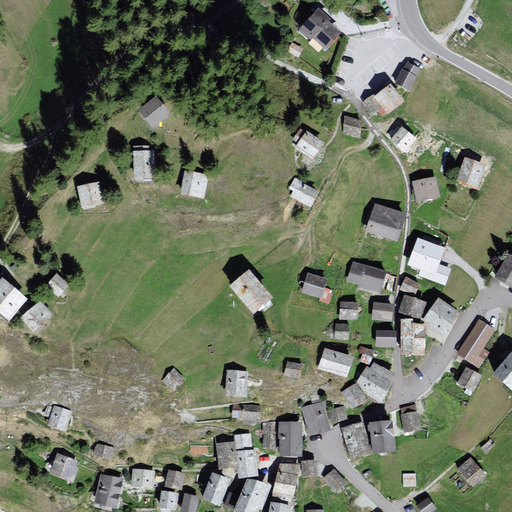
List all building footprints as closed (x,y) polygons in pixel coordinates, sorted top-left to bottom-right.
[(340,36),(315,13),(297,34),(310,46),(312,43),(324,53),(340,36)] [(302,51),(290,46),(286,55),(298,60),(302,51)] [(422,68),(407,61),(403,69),(417,76),(417,77),(422,68)] [(395,85),(409,92),(417,76),(403,69),(395,85)] [(404,105),(390,87),(376,98),(374,100),(381,109),(388,117),(404,105)] [(376,98),(373,94),(361,102),(371,116),(381,109),(374,100),(376,98)] [(156,97),(140,111),(153,126),(169,112),(156,97)] [(361,121),(345,118),(342,132),(358,136),(361,121)] [(321,144),(301,129),(292,142),(312,156),(321,144)] [(400,130),(388,145),(403,156),(414,142),(400,130)] [(421,140),(410,148),(416,156),(427,148),(421,140)] [(151,151),(136,151),(137,178),(152,177),(151,151)] [(483,165),(466,158),(458,179),(476,185),(479,176),(483,165)] [(207,175),(186,172),(182,193),(203,197),(207,175)] [(318,192),(295,180),(291,188),(295,190),(291,197),(310,207),(318,192)] [(433,180),(411,185),(415,203),(438,198),(433,180)] [(97,183),(78,187),(83,207),(101,202),(97,183)] [(401,213),(373,204),(364,231),(393,240),(401,213)] [(417,239),(407,266),(419,270),(435,276),(439,265),(445,250),(417,239)] [(511,258),(507,256),(493,279),(511,290),(511,258)] [(384,271),(351,264),(347,282),(358,285),(357,290),(378,295),(384,271)] [(445,287),(451,270),(439,265),(435,276),(419,270),(418,276),(445,287)] [(247,270),(227,287),(252,317),(271,300),(247,270)] [(326,278),(305,273),(301,292),(321,297),(326,278)] [(58,276),(49,286),(57,294),(67,284),(58,276)] [(419,284),(406,278),(401,290),(414,295),(419,284)] [(3,280),(0,283),(0,311),(9,318),(25,299),(3,280)] [(399,314),(418,319),(423,302),(404,297),(399,314)] [(436,299),(420,322),(423,324),(442,337),(458,313),(436,299)] [(41,302),(23,317),(34,330),(52,316),(41,302)] [(356,304),(339,303),(338,319),(356,319),(356,304)] [(390,304),(372,303),(371,320),(389,321),(390,304)] [(475,321),(455,354),(479,368),(488,353),(482,350),(493,331),(475,321)] [(348,325),(332,324),(332,339),(348,340),(348,325)] [(400,356),(422,356),(423,324),(401,324),(400,356)] [(393,332),(374,331),(374,348),(392,348),(393,332)] [(374,351),(361,347),(359,352),(365,354),(362,361),(366,362),(370,363),(374,351)] [(349,356),(323,348),(316,368),(344,377),(349,356)] [(511,355),(496,374),(511,387),(511,355)] [(300,364),(288,361),(285,374),(297,377),(298,371),(300,364)] [(365,367),(354,384),(379,401),(395,376),(373,362),(368,369),(365,367)] [(481,376),(467,369),(459,382),(466,386),(473,390),(481,376)] [(245,372),(229,370),(227,393),(243,394),(245,372)] [(183,381),(175,371),(164,380),(173,390),(183,381)] [(354,384),(339,392),(349,410),(364,402),(354,384)] [(321,402),(300,408),(308,436),(329,430),(321,402)] [(70,412),(49,404),(45,414),(51,416),(48,425),(64,430),(70,412)] [(257,422),(259,407),(235,405),(233,420),(257,422)] [(342,407),(329,411),(332,423),(340,420),(346,418),(342,407)] [(416,410),(398,414),(403,433),(420,429),(416,410)] [(390,421),(371,423),(374,451),(393,449),(390,421)] [(275,423),(262,423),(262,426),(262,433),(275,433),(275,423)] [(278,455),(299,455),(299,424),(278,424),(278,455)] [(344,430),(352,458),(370,452),(362,425),(344,430)] [(252,434),(235,436),(236,442),(237,451),(254,450),(252,434)] [(274,435),(264,435),(264,448),(270,448),(274,448),(274,435)] [(494,445),(490,440),(480,449),(484,454),(494,445)] [(236,442),(214,444),(217,471),(236,470),(237,453),(236,442)] [(114,447),(94,443),(91,455),(111,459),(114,447)] [(258,475),(256,451),(237,453),(239,477),(258,475)] [(76,461),(59,454),(52,472),(69,479),(76,461)] [(469,458),(456,471),(473,488),(486,476),(469,458)] [(309,462),(303,462),(304,477),(316,476),(315,461),(309,462)] [(276,465),(271,493),(291,496),(295,469),(276,465)] [(151,470),(132,469),(131,487),(150,488),(151,470)] [(345,484),(332,470),(322,479),(335,493),(345,484)] [(182,474),(164,471),(162,485),(180,488),(182,474)] [(413,474),(402,475),(403,488),(414,487),(413,474)] [(121,479),(102,475),(96,501),(115,505),(121,479)] [(220,504),(229,481),(212,475),(203,498),(220,504)] [(249,479),(236,511),(255,511),(258,506),(261,508),(269,486),(249,479)] [(175,494),(161,492),(158,507),(173,510),(175,494)] [(291,496),(271,493),(268,508),(288,511),(291,496)] [(194,511),(198,497),(185,495),(181,511),(194,511)] [(425,497),(413,506),(417,511),(433,511),(435,511),(425,497)]
